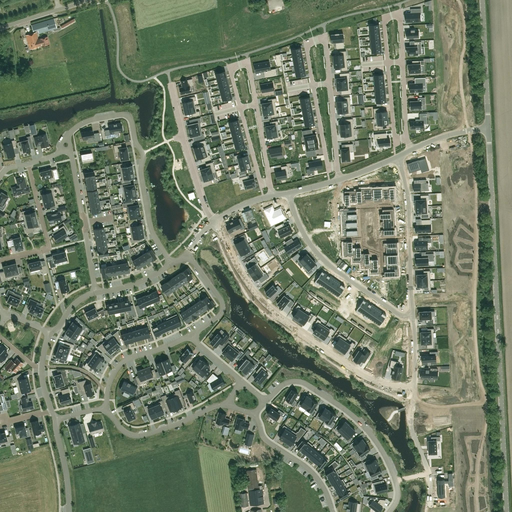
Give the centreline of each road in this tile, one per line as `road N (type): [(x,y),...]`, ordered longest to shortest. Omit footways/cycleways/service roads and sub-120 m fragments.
road 1 (unclassified): [(506,511),(488,128)]
road 2 (residential): [(214,222),(243,279),(275,313),(360,373),(414,388)]
road 3 (residential): [(68,134),(86,121),(128,115),(143,156),(149,225),(170,263)]
road 4 (residential): [(262,400),(301,382),(352,415),(392,473),(397,496),(389,511)]
road 5 (residential): [(289,193),(304,237),(321,257),(413,316)]
road 6 (residential): [(397,156),(408,204),(413,316)]
road 7 (residential): [(170,82),(214,222)]
road 8 (residential): [(71,153),(96,292)]
road 9 (residential): [(105,411),(122,430),(144,435),(229,406)]
road 10 (residential): [(0,260),(47,245),(28,163)]
road 11 (residential): [(253,414),(263,437),(316,477),(332,511)]
road 12 (unclassified): [(488,128),(482,0)]
road 13 (residential): [(105,411),(121,363),(191,334)]
